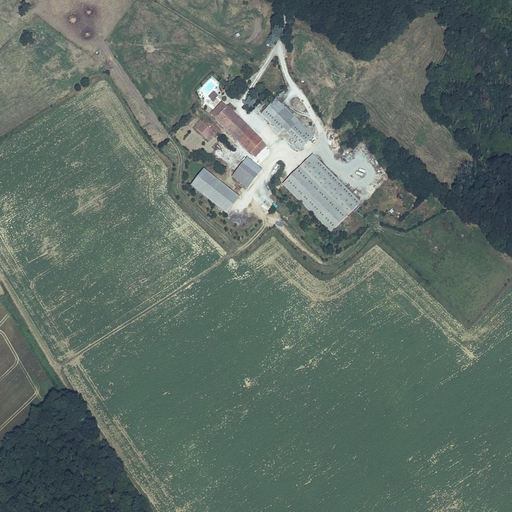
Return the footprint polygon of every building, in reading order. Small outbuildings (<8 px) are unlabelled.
[(314,139),(277,101),(263,115),(280,133),(284,129),(298,144),(295,147),(300,152),(314,139)] [(222,103),(210,114),(215,119),(250,154),(251,153),(262,142),(263,141),(233,112),(232,113),(227,108),(222,103)] [(231,105),(227,108),(232,113),(233,112),(235,109),(231,105)] [(194,127),(208,141),(215,134),(204,123),(203,124),(200,121),(194,127)] [(262,142),(251,153),(255,158),(266,147),(262,142)] [(360,207),(313,158),(309,161),(356,210),(360,207)] [(247,159),(232,178),(247,190),(262,171),(247,159)] [(356,210),(309,161),(283,186),(329,236),(356,210)] [(226,214),(239,199),(204,170),(191,185),(226,214)] [(269,198),(263,205),(268,209),(274,202),(269,198)]
